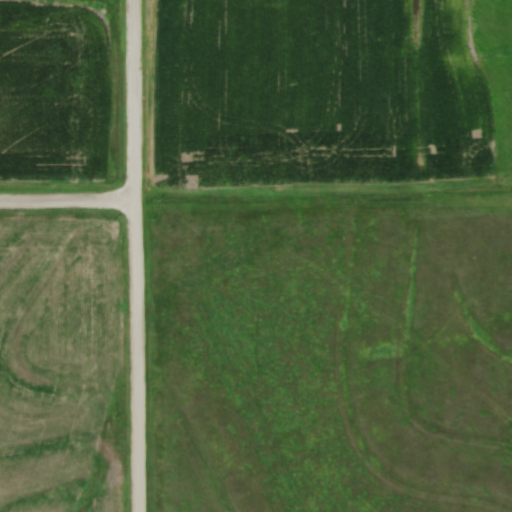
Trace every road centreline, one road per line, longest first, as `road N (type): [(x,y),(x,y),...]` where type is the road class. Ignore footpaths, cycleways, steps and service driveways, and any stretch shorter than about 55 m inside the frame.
road 1 (residential): [(139,511),(135,0)]
road 2 (residential): [(0,203),(138,202)]
